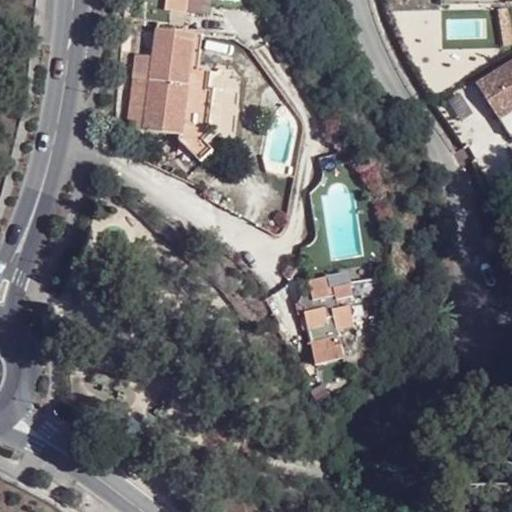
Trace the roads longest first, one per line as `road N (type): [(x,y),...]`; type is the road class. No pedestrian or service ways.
road 1 (residential): [(485,339),(460,185),(366,26),(360,0)]
road 2 (secondary): [(68,0),(61,136),(42,183)]
road 3 (secondary): [(13,342),(42,183)]
